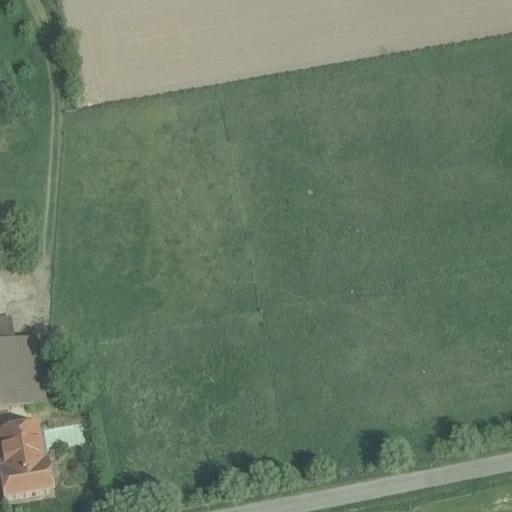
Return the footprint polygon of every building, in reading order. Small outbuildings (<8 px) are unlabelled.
[(0,348),(8,347),(5,324),(0,324),(0,348)] [(31,343),(8,347),(18,410),(40,406),(31,343)] [(0,412),(18,410),(8,347),(0,348),(0,412)] [(0,452),(5,483),(43,477),(35,431),(0,436),(0,452)] [(5,483),(1,484),(4,504),(51,496),(47,476),(43,477),(5,483)]
